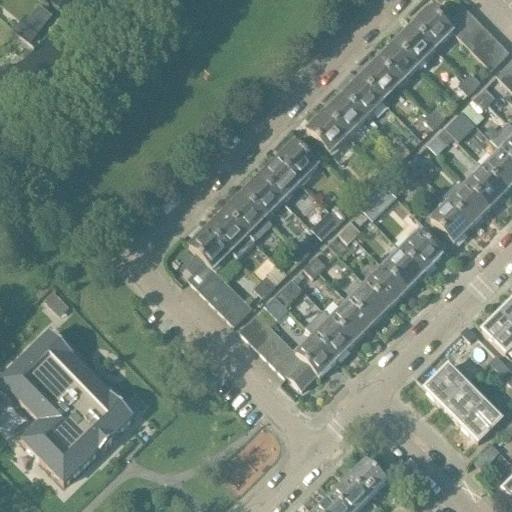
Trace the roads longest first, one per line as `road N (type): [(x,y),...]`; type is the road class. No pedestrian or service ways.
road 1 (residential): [(313,452),(135,269),(399,0)]
road 2 (residential): [(361,405),(511,256)]
road 3 (residential): [(467,511),(361,405)]
